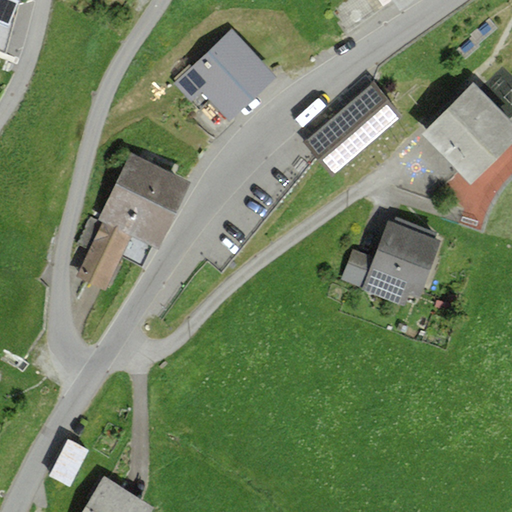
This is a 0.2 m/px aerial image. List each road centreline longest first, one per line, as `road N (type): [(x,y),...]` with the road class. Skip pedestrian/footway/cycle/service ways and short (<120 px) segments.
road 1 (residential): [(13,511),(47,439),(224,173),(295,107),(445,0)]
road 2 (track): [(162,0),(113,77),(96,121),(63,260),(66,336),(92,373)]
road 3 (track): [(114,341),(150,351),(166,346),(271,253),(415,152)]
road 4 (track): [(0,118),(27,68),(45,0)]
road 5 (track): [(132,349),(141,470)]
